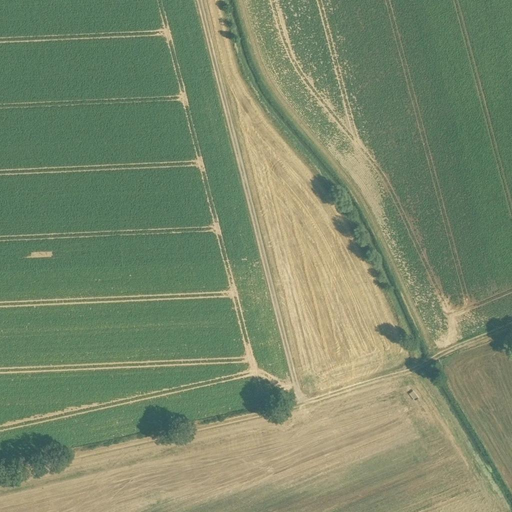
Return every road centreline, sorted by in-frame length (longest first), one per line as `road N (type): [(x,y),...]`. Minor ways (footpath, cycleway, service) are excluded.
road 1 (track): [(198,0),(298,405),(348,394),(511,326)]
road 2 (track): [(0,474),(298,405)]
